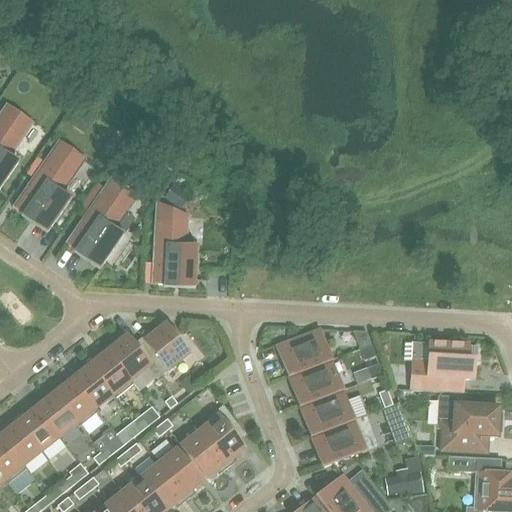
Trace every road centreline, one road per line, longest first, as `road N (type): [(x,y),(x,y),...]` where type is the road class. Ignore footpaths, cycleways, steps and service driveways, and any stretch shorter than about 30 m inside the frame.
road 1 (residential): [(511,340),(496,325),(241,311)]
road 2 (residential): [(243,511),(279,482),(283,463),(243,355),(241,311)]
road 3 (residential): [(241,311),(102,304)]
